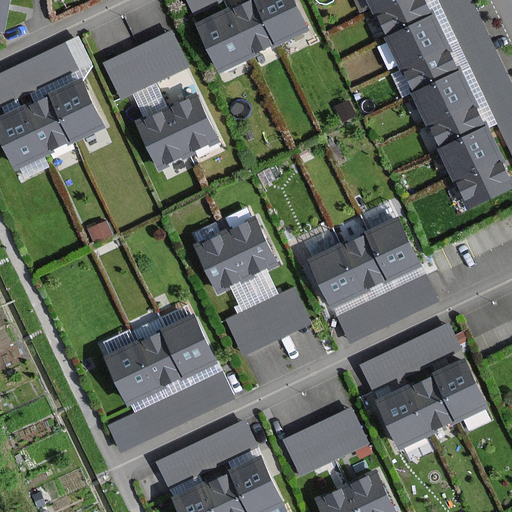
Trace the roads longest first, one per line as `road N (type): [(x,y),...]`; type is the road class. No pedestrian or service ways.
road 1 (residential): [(511,279),(115,467)]
road 2 (residential): [(0,222),(115,467)]
road 3 (residential): [(134,0),(0,62)]
